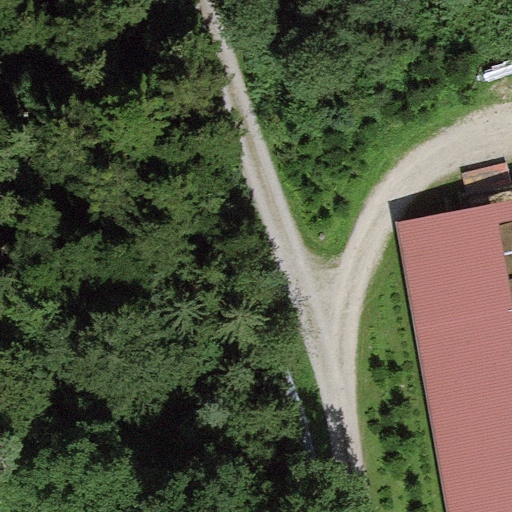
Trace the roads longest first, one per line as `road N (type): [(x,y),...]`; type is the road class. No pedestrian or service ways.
road 1 (track): [(346,435),(331,343),(201,0)]
road 2 (track): [(331,343),(394,191),(463,143),(511,130)]
